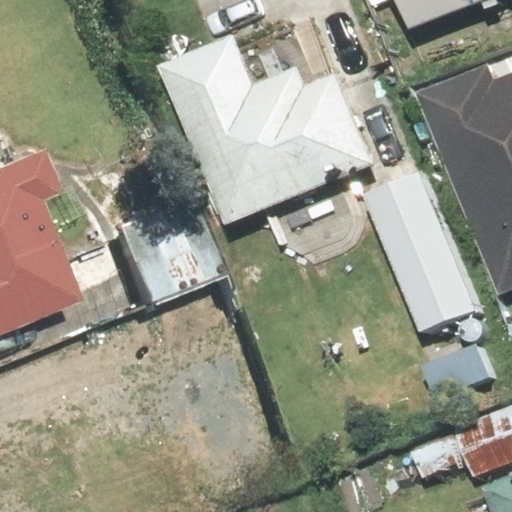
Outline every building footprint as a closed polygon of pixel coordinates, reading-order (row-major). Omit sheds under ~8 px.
[(511,0),(412,0),(426,35),(511,1),(511,0)] [(252,39),(175,73),(245,232),(392,168),(352,78),(321,92),(313,72),(274,89),(252,39)] [(511,84),(438,113),(511,298),(511,297),(511,84)] [(37,156),(0,170),(0,339),(77,309),(36,207),(55,200),(37,156)] [(136,314),(202,287),(168,203),(102,230),(136,314)] [(452,253),(382,283),(413,357),(484,327),(452,253)] [(71,340),(89,384),(220,331),(202,287),(136,314),(71,340)] [(228,342),(146,376),(194,491),(275,458),(228,342)] [(0,511),(91,511),(63,445),(83,437),(66,397),(0,424),(0,511)] [(511,414),(452,435),(468,482),(511,467),(511,414)] [(511,511),(511,487),(499,493),(506,511),(511,511)]
